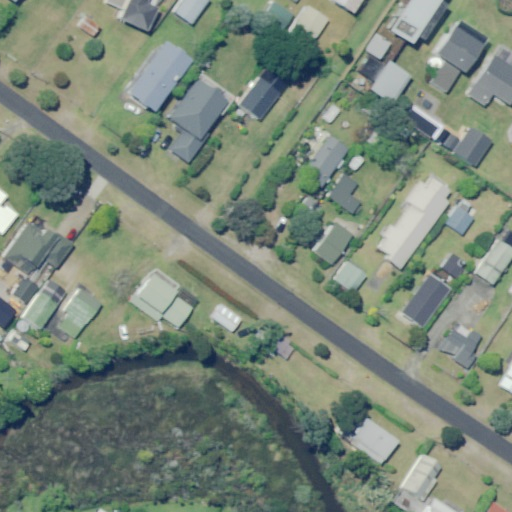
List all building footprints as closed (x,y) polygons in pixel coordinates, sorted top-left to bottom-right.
[(102,0),(101,3),(118,11),(114,19),(140,32),(155,0),(102,0)] [(203,0),(179,0),(170,14),(187,25),(203,0)] [(256,11),(262,1),(259,0),(250,0),(247,5),(256,11)] [(355,0),(325,0),(347,14),(355,0)] [(432,0),(404,0),(384,32),(403,44),(408,36),(417,41),(439,6),(432,2),(432,0)] [(289,17),(268,3),(259,16),(280,30),(289,17)] [(323,20),(303,8),(287,32),(308,45),(323,20)] [(97,27),(82,17),(75,27),(90,37),(97,27)] [(479,41),(452,23),(432,53),(442,60),(428,83),(442,92),(455,73),(457,74),(479,41)] [(184,62),(159,44),(123,95),(147,112),(184,62)] [(511,72),(511,59),(495,48),(464,94),(481,106),(489,94),(504,105),(511,93),(511,75),(511,72)] [(404,78),(381,63),(363,91),(387,106),(404,78)] [(283,86),(263,70),(235,105),(255,121),(283,86)] [(194,139),(221,102),(216,99),(220,93),(195,75),(163,118),(180,131),(165,151),(183,164),(199,143),(194,139)] [(336,111),(329,106),(320,118),(326,123),(336,111)] [(447,135),(439,148),(470,168),(486,142),(465,129),(458,141),(447,135)] [(343,161),(338,157),(343,150),(325,138),(302,169),(312,176),(307,182),(316,188),(331,167),(336,171),(343,161)] [(297,139),(292,147),(302,154),(307,145),(297,139)] [(355,155),(345,165),(351,171),(361,162),(355,155)] [(354,184),(341,175),(324,198),(347,214),(355,203),(345,196),(354,184)] [(445,191),(428,179),(421,189),(414,184),(401,202),(406,206),(389,229),(385,226),(378,235),(383,239),(375,250),(383,255),(380,259),(395,270),(443,203),(439,200),(445,191)] [(0,233),(14,216),(3,207),(1,210),(0,209),(0,200),(3,197),(0,194),(0,233)] [(439,224),(457,236),(469,218),(461,212),(463,208),(457,204),(453,201),(439,224)] [(348,236),(330,223),(309,253),(327,265),(348,236)] [(0,259),(22,275),(9,294),(23,304),(36,285),(31,282),(45,263),(53,269),(70,246),(44,226),(38,234),(25,225),(0,259)] [(510,250),(496,240),(472,274),(486,284),(510,250)] [(361,277),(342,263),(330,280),(349,293),(361,277)] [(154,322),(158,317),(173,329),(187,309),(168,294),(173,287),(149,269),(129,297),(125,301),(154,322)] [(447,288),(425,272),(397,309),(419,325),(447,288)] [(98,304),(77,290),(62,311),(66,313),(56,327),(73,339),(98,304)] [(55,306),(38,293),(20,318),(37,330),(55,306)] [(237,320),(215,305),(207,317),(228,333),(237,320)] [(478,336),(452,321),(436,348),(450,357),(448,360),(464,369),(472,356),(467,353),(478,336)] [(511,394),(511,359),(495,386),(511,396),(511,394)] [(393,442),(361,419),(344,443),(376,465),(393,442)] [(418,456),(398,490),(419,502),(432,481),(429,479),(436,467),(418,456)] [(420,511),(449,511),(428,499),(420,511)]
